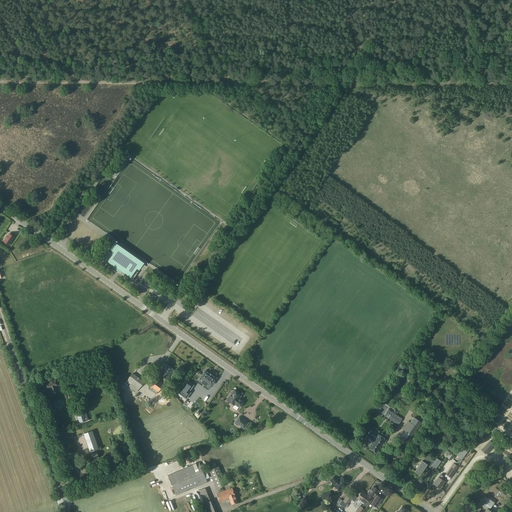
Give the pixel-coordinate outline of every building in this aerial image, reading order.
[(130,154),(133,156),(148,132),(141,128),(133,140),(135,141),(126,155),(128,156),(130,154)] [(77,222),(71,229),(78,234),(75,239),(86,246),(94,234),(77,222)] [(9,245),(14,237),(9,233),(4,241),(9,245)] [(120,272),(120,271),(132,280),(138,272),(136,270),(142,262),(132,255),(129,258),(127,256),(129,252),(116,244),(110,252),(108,251),(103,259),(117,269),(116,269),(120,272)] [(159,374),(167,379),(174,370),(164,363),(159,370),(161,371),(159,374)] [(146,364),(140,372),(146,376),(152,368),(146,364)] [(147,381),(138,374),(134,370),(124,383),(139,395),(146,386),(144,385),(147,381)] [(216,378),(205,370),(205,371),(201,376),(201,377),(200,377),(201,378),(201,377),(204,380),(211,385),(212,385),(211,385),(212,384),(213,385),(215,382),(214,381),(216,378)] [(164,385),(155,378),(149,385),(158,392),(164,385)] [(49,381),(45,383),(48,389),(51,388),(51,390),(52,394),(58,391),(56,386),(58,386),(55,379),(52,380),(51,380),(50,381),(49,381)] [(193,388),(186,382),(179,391),(187,398),(192,392),(191,391),(193,388)] [(239,398),(241,395),(234,390),(230,396),(229,396),(227,399),(228,399),(227,400),(232,404),(233,403),(239,407),(243,401),(239,398)] [(189,411),(194,407),(187,400),(183,404),(189,411)] [(384,406),(381,409),(385,414),(389,411),(384,406)] [(391,410),(387,416),(399,425),(402,421),(403,419),(391,410)] [(78,415),(81,423),(89,420),(87,412),(78,415)] [(239,416),(235,422),(244,428),(248,423),(239,416)] [(408,421),(404,428),(406,430),(397,444),(398,445),(396,448),(402,452),(418,428),(408,421)] [(361,435),(368,441),(374,432),(367,426),(361,435)] [(90,452),(99,449),(93,431),(84,434),(90,452)] [(483,443),(488,438),(487,437),(489,435),(486,432),(484,434),(484,433),(478,439),(483,443)] [(381,446),(382,447),(386,440),(378,434),(373,440),(374,441),(369,447),(376,452),(381,446)] [(482,450),(486,454),(494,445),(490,441),(482,450)] [(469,450),(463,446),(457,454),(462,458),(465,455),(469,450)] [(444,456),(449,459),(453,454),(447,451),(444,456)] [(437,458),(434,461),(425,455),(415,472),(421,476),(422,474),(421,473),(423,470),(427,472),(425,475),(424,475),(422,477),(427,481),(432,473),(429,472),(431,469),(434,471),(441,461),(437,458)] [(207,482),(199,462),(168,475),(176,495),(207,482)] [(446,474),(449,477),(456,468),(456,469),(460,464),(458,463),(457,464),(455,463),(453,465),(446,474)] [(226,485),(218,466),(209,470),(217,489),(226,485)] [(234,479),(245,475),(244,471),(232,475),(234,479)] [(440,488),(444,481),(443,480),(445,477),(440,474),(438,477),(439,477),(434,484),(440,488)] [(334,485),(340,491),(348,482),(342,477),(339,480),(338,479),(339,478),(335,475),(330,480),(335,485),(334,485)] [(217,511),(212,500),(207,487),(199,491),(204,503),(201,504),(204,511),(217,511)] [(375,498),(374,499),(375,499),(371,504),(376,507),(382,499),(376,495),(379,491),(373,487),(368,494),(375,498)] [(217,493),(220,502),(225,500),(226,503),(230,501),(232,504),(237,502),(232,488),(217,493)] [(373,498),(374,499),(375,498),(368,494),(367,495),(362,491),(357,498),(366,504),(370,498),(372,500),(373,498)] [(498,498),(505,503),(509,497),(502,492),(498,498)] [(339,504),(345,509),(354,497),(349,493),(344,501),(342,500),(339,504)] [(496,500),(490,495),(483,504),(490,509),(496,500)]
